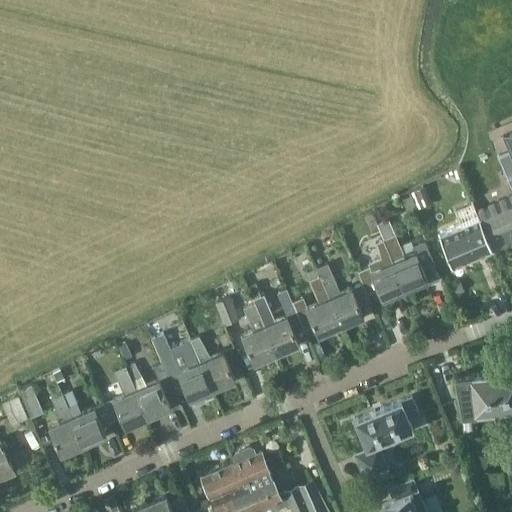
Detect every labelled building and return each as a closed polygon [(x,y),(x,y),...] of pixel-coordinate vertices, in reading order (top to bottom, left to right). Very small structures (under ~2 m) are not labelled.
[(511,191),(511,192),(477,208),(493,248),(511,240),(511,174),(506,177),(511,191)] [(411,190),(409,191),(414,203),(427,197),(422,184),(411,190)] [(493,248),(480,216),(439,234),(452,265),(493,248)] [(388,218),(377,222),(380,230),(405,288),(427,279),(423,269),(434,264),(425,242),(414,247),(415,250),(403,255),(388,218)] [(405,288),(380,230),(372,234),(375,241),(383,264),(370,269),(369,265),(357,270),(362,282),(367,293),(378,288),(383,298),(405,288)] [(316,267),(319,274),(340,324),(363,314),(359,305),(370,300),(367,293),(362,282),(352,287),(351,286),(340,291),(328,262),(316,267)] [(340,324),(319,274),(308,279),(317,300),(307,305),(303,296),(292,300),(304,328),(314,324),(318,334),(340,324)] [(456,282),(450,285),(454,294),(460,291),(456,282)] [(255,283),(247,286),(251,295),(259,292),(255,283)] [(276,352),(299,343),(294,332),(304,328),(292,300),(286,287),(277,291),(286,313),(276,318),(266,294),(253,299),(255,302),(276,352)] [(229,295),(214,301),(224,324),(239,318),(229,295)] [(276,352),(255,302),(246,305),(251,320),(254,327),(241,333),(254,362),(276,352)] [(164,332),(151,337),(162,361),(174,356),(164,332)] [(199,334),(191,338),(213,388),(235,379),(222,350),(208,356),(206,348),(199,334)] [(190,338),(170,346),(180,368),(179,368),(178,369),(186,389),(190,398),(212,387),(190,338)] [(127,342),(117,347),(124,362),(134,359),(127,342)] [(162,361),(176,394),(186,389),(178,369),(179,368),(174,356),(162,361)] [(167,398),(176,394),(162,361),(153,365),(158,377),(167,398)] [(134,362),(126,365),(148,416),(170,406),(167,398),(158,377),(145,383),(141,375),(134,362)] [(148,416),(126,365),(118,369),(125,391),(113,397),(113,398),(102,402),(110,421),(122,416),(126,425),(148,416)] [(53,372),(51,373),(55,381),(63,377),(59,369),(53,372)] [(511,370),(459,376),(463,415),(511,409),(511,370)] [(43,411),(31,383),(18,389),(30,416),(43,411)] [(61,453),(82,444),(65,406),(60,394),(53,396),(58,410),(61,419),(49,424),(61,453)] [(410,416),(419,413),(412,395),(403,399),(402,398),(354,418),(366,447),(354,452),(364,477),(388,467),(378,442),(413,428),(408,417),(410,416)] [(75,402),(65,406),(82,444),(106,434),(102,424),(110,421),(102,402),(79,411),(75,402)] [(0,478),(15,472),(0,439),(0,478)] [(254,447),(250,446),(239,449),(236,451),(234,455),(236,460),(245,481),(251,479),(271,470),(262,449),(256,452),(254,447)] [(245,481),(236,460),(201,475),(212,500),(232,491),(231,487),(245,481)] [(280,491),(271,470),(251,479),(265,511),(268,511),(289,503),(292,511),(308,511),(295,485),(280,491)] [(427,511),(413,477),(389,487),(394,499),(381,504),(384,511),(427,511)] [(265,511),(251,479),(245,481),(231,487),(232,491),(212,500),(216,511),(265,511)] [(298,484),(295,485),(308,511),(327,511),(312,479),(299,485),(298,484)] [(142,504),(145,511),(190,511),(184,497),(170,502),(166,494),(142,504)]
